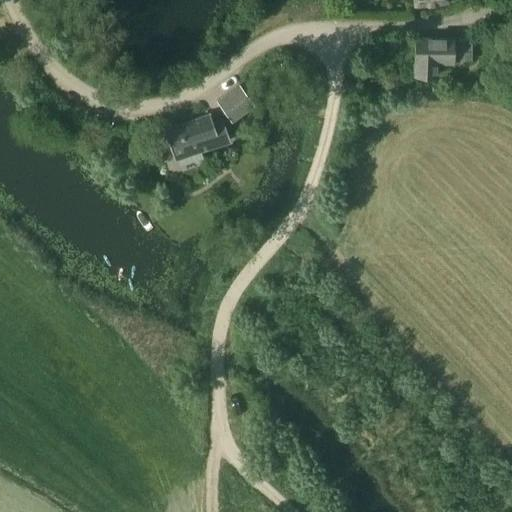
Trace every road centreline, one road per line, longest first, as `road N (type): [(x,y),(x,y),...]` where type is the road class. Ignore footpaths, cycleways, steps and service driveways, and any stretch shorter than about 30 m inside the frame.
road 1 (unclassified): [(10,0),(40,57),(92,98),(127,109),(197,90),(279,36),(432,24),(511,5)]
road 2 (track): [(336,31),(309,189),(220,317),(216,437)]
